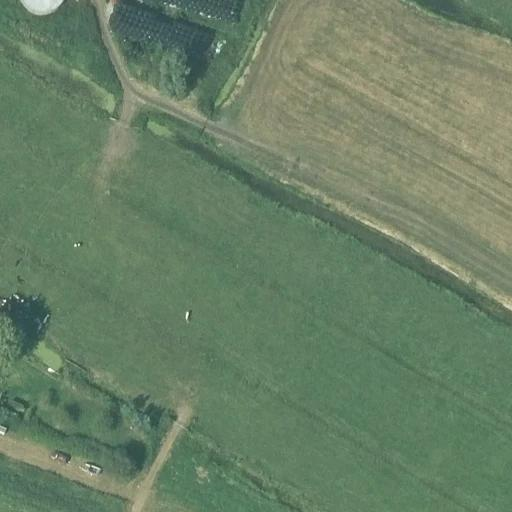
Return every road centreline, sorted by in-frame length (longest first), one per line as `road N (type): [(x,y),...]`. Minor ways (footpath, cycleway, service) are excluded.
road 1 (track): [(163,511),(0,447)]
road 2 (track): [(134,511),(179,419),(212,376)]
